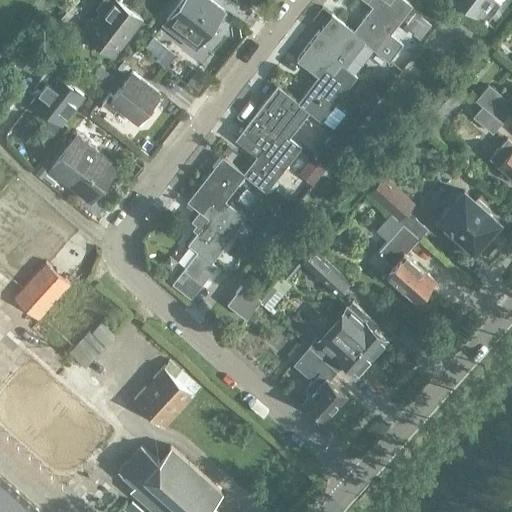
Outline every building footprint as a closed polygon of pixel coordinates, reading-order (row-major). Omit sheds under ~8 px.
[(102,0),(108,4),(93,23),(91,22),(83,32),(113,56),(143,18),(120,0),(102,0)] [(180,0),(166,19),(168,21),(187,36),(190,32),(202,41),(225,12),(210,0),(180,0)] [(373,6),(353,31),(377,51),(405,16),(412,6),(404,0),(392,0),(390,3),(385,0),(367,0),(367,1),(373,6)] [(458,0),(477,14),(486,21),(501,2),(498,0),(458,0)] [(428,35),(440,12),(430,7),(426,15),(414,9),(406,24),(428,35)] [(305,50),(298,59),(313,71),(320,62),(335,74),(342,65),(343,66),(363,41),(376,52),(377,51),(353,31),(333,15),(305,50)] [(148,38),(164,50),(172,41),(162,34),(160,36),(154,31),(148,38)] [(62,123),(84,94),(59,75),(62,71),(51,62),(35,84),(40,88),(31,99),(62,123)] [(279,85),(278,86),(323,121),(350,86),(357,77),(343,66),(342,65),(335,74),(320,62),(313,71),(319,76),(299,101),(279,85)] [(116,71),(123,77),(129,70),(122,64),(116,71)] [(161,95),(132,72),(115,96),(112,93),(102,106),(113,114),(118,107),(139,124),(161,95)] [(511,93),(508,98),(489,82),(476,97),(484,105),(503,122),(511,111),(511,93)] [(251,121),(244,129),(259,141),(265,133),(280,144),(287,135),(289,136),(309,111),(322,122),(323,121),(278,86),(251,121)] [(484,105),(475,115),(494,132),(503,122),(484,105)] [(329,136),(316,152),(328,161),(345,140),(346,138),(342,135),(326,122),(321,129),(329,136)] [(264,145),(243,171),(268,191),(296,156),(303,147),(289,136),(287,135),(280,144),(265,133),(259,141),(264,145)] [(76,134),(52,166),(45,161),(36,172),(43,177),(50,168),(74,187),(78,180),(95,194),(117,165),(76,134)] [(511,140),(507,136),(490,156),(511,175),(511,140)] [(305,170),(316,179),(326,166),(311,155),(304,164),(308,167),(305,170)] [(196,190),(188,201),(199,210),(203,213),(211,203),(225,214),(232,206),(225,201),(245,176),(267,193),(268,191),(243,171),(243,172),(223,156),(196,190)] [(371,191),(401,217),(414,203),(385,176),(371,191)] [(489,208),(477,197),(474,200),(463,190),(440,217),(451,226),(445,232),(458,243),(463,237),(473,247),(484,235),(486,237),(495,226),(493,224),(497,220),(487,211),(489,208)] [(201,226),(188,242),(197,249),(213,261),(241,226),(247,219),(232,206),(225,214),(211,203),(203,213),(199,210),(192,219),(201,226)] [(282,222),(290,212),(281,204),(273,214),(282,222)] [(391,265),(385,271),(416,299),(433,280),(405,254),(419,237),(403,223),(390,212),(376,229),(388,240),(378,252),(383,256),(382,257),(391,265)] [(313,248),(301,262),(337,295),(350,281),(313,248)] [(197,249),(188,261),(207,275),(216,264),(213,261),(197,249)] [(47,261),(15,296),(39,318),(71,283),(47,261)] [(188,261),(173,280),(192,295),(207,275),(188,261)] [(261,300),(242,285),(228,303),(248,318),(261,300)] [(346,302),(331,319),(331,320),(372,356),(388,339),(346,302)] [(372,356),(331,320),(329,322),(331,324),(322,334),(320,332),(313,339),(308,334),(303,339),(309,344),(333,366),(340,357),(358,373),(372,356)] [(88,331),(70,352),(69,352),(85,366),(114,334),(102,322),(91,334),(88,331)] [(333,366),(309,344),(293,362),(314,380),(306,388),(312,393),(305,401),(325,419),(347,394),(329,379),(337,370),(333,366)] [(165,426),(195,394),(176,376),(181,370),(170,360),(135,399),(165,426)] [(217,511),(210,505),(223,491),(172,445),(159,459),(143,445),(120,470),(136,485),(132,490),(156,511),(217,511)] [(43,511),(0,473),(0,511),(43,511)] [(127,511),(146,511),(132,500),(124,509),(127,511)]
